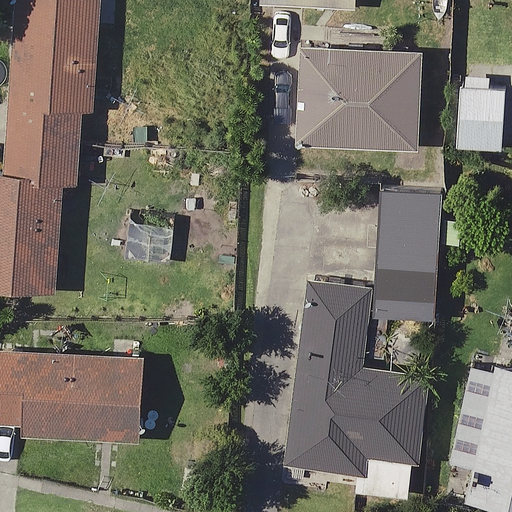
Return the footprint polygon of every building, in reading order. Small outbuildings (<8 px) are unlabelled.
[(90,0),(8,0),(0,158),(0,276),(49,279),(54,172),(70,173),(74,99),(86,100),(90,0)] [(413,35),(296,30),(292,131),(409,136),(413,35)] [(499,80),(452,76),(447,137),(493,141),(499,80)] [(434,185),(375,181),(367,303),(425,307),(434,185)] [(363,280),(304,273),(282,455),(350,463),(347,482),(406,488),(421,365),(354,357),(363,280)] [(134,349),(0,343),(0,413),(17,414),(16,426),(131,430),(134,349)] [(511,357),(487,352),(457,488),(511,500),(511,357)]
